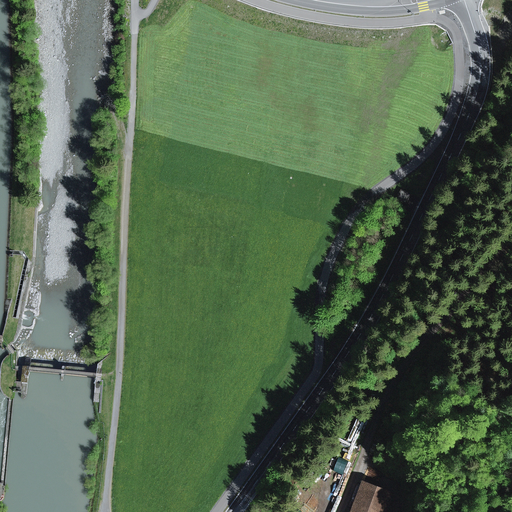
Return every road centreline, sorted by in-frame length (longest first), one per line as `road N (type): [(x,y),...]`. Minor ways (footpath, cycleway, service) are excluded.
road 1 (unclassified): [(480,64),(454,153),(371,322),(236,511)]
road 2 (track): [(134,0),(119,368)]
road 3 (track): [(511,220),(452,312),(395,369),(365,454)]
road 4 (track): [(105,511),(119,368)]
